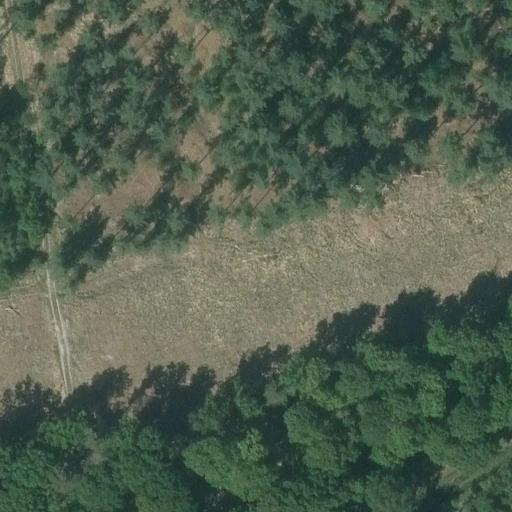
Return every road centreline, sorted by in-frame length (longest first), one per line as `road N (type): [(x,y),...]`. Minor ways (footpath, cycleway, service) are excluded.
road 1 (track): [(0,0),(89,511)]
road 2 (track): [(394,511),(511,441)]
